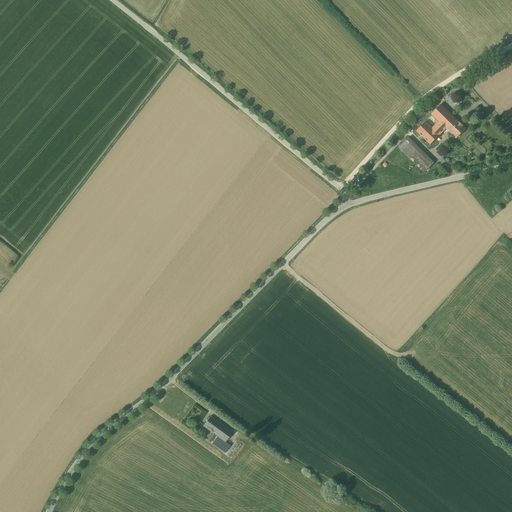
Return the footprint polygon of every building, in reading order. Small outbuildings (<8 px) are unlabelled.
[(456,119),(441,104),(431,114),(439,121),(432,128),(426,121),(416,131),(430,145),(446,129),(456,119)] [(456,119),(446,129),(456,139),(466,129),(456,119)] [(434,163),(409,137),(399,147),(424,173),(434,163)] [(232,432),(210,416),(203,426),(212,432),(216,435),(225,442),(232,432)] [(212,432),(207,440),(210,442),(216,435),(212,432)] [(225,442),(216,435),(210,442),(225,453),(230,445),(225,442)]
